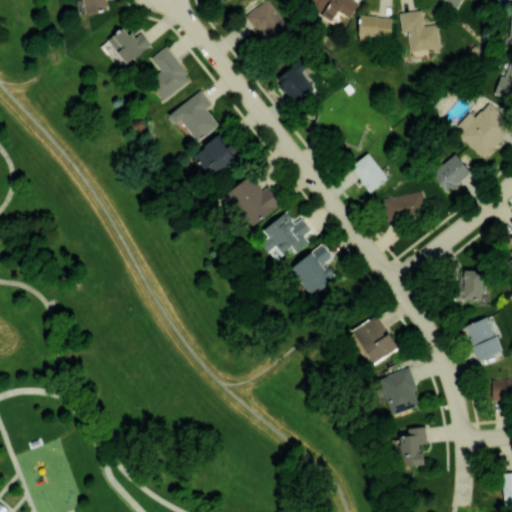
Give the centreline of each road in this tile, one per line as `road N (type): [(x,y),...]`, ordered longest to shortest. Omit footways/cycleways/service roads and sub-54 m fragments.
road 1 (residential): [(173,0),(394,280)]
road 2 (residential): [(394,280),(450,376),(464,439),(462,505)]
road 3 (residential): [(511,181),(394,280)]
